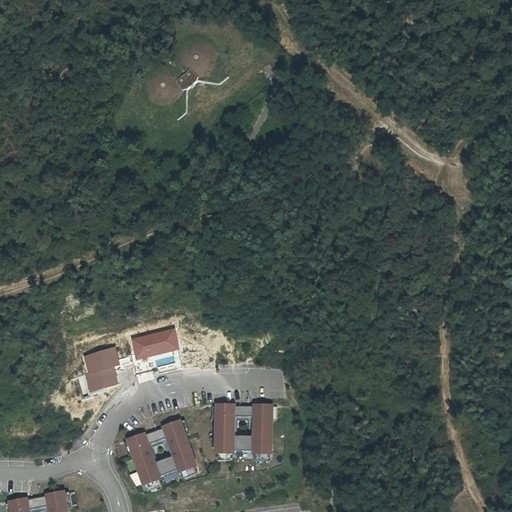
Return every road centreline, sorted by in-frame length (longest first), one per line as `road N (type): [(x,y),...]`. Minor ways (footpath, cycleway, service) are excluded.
road 1 (track): [(0,295),(147,233),(334,169),(387,121)]
road 2 (residential): [(90,454),(120,409),(150,391),(197,380),(279,380)]
